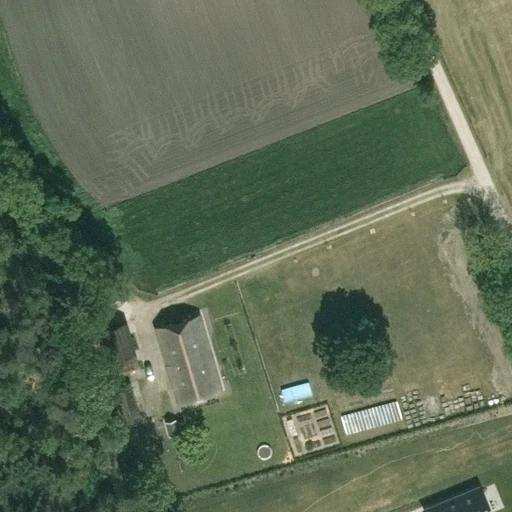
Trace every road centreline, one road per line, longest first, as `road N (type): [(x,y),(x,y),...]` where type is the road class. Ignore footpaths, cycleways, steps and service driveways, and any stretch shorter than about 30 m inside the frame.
road 1 (track): [(480,174),(143,305)]
road 2 (track): [(511,247),(405,0)]
